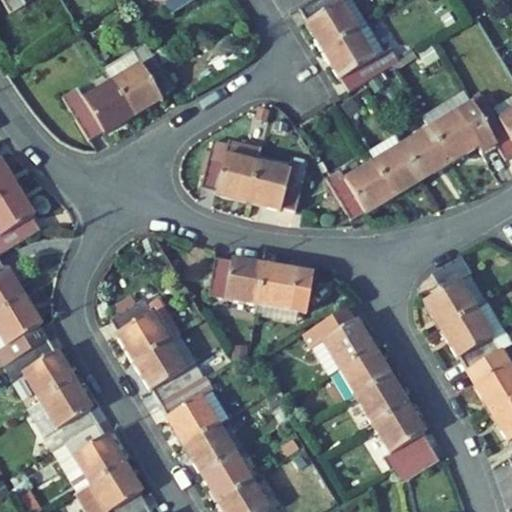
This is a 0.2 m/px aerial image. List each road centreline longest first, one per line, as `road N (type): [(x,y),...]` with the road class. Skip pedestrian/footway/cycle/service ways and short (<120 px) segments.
road 1 (residential): [(117,195),(78,281),(76,322),(188,511)]
road 2 (residential): [(485,511),(459,439),(385,301),(375,250)]
road 3 (residential): [(259,0),(278,37),(270,71),(163,143),(117,195)]
road 4 (residential): [(117,195),(233,237),(375,250)]
road 5 (residential): [(0,104),(51,161),(117,195)]
road 6 (residential): [(375,250),(454,232),(511,202)]
